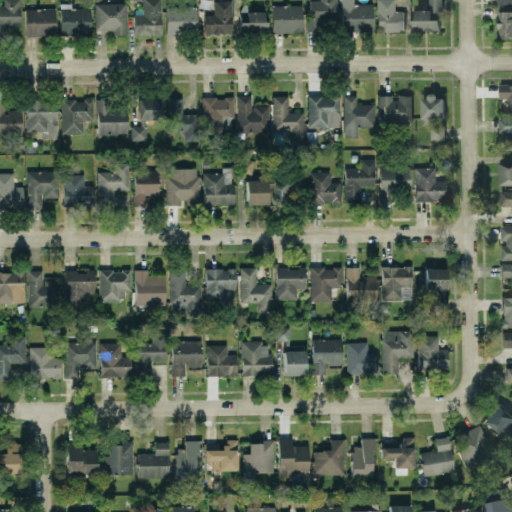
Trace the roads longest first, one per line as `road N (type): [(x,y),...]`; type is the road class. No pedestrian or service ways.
road 1 (residential): [(511,60),(0,66)]
road 2 (residential): [(463,390),(447,403),(0,408)]
road 3 (residential): [(467,231),(0,238)]
road 4 (residential): [(465,0),(463,390)]
